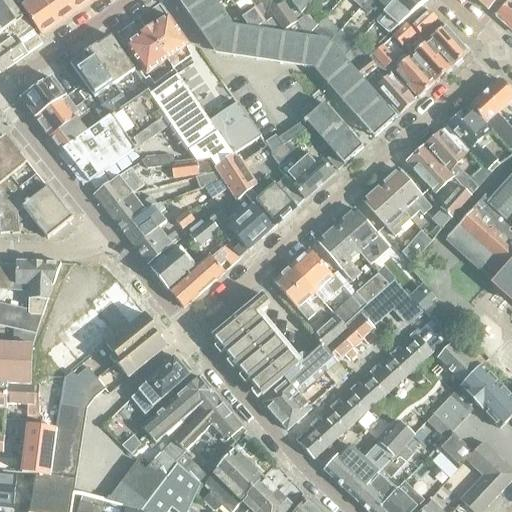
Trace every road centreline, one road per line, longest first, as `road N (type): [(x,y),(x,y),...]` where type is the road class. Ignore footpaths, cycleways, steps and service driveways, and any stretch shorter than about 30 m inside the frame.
road 1 (residential): [(501,47),(192,330)]
road 2 (residential): [(349,511),(192,330)]
road 3 (residential): [(106,232),(0,98)]
road 4 (residential): [(0,90),(132,0)]
road 5 (residential): [(192,330),(106,232)]
